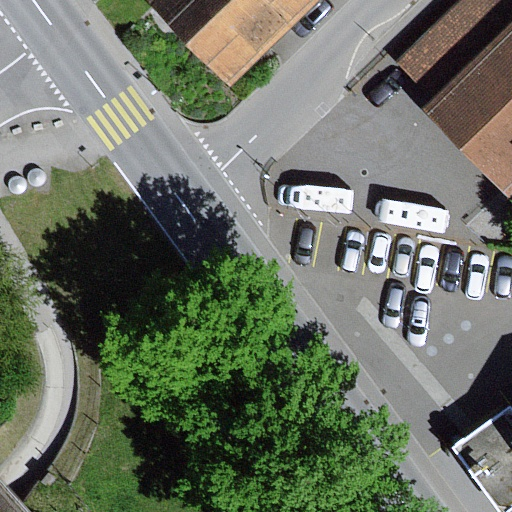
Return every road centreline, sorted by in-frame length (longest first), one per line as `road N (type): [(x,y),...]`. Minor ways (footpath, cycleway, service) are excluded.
road 1 (secondary): [(180,203),(409,511)]
road 2 (residential): [(180,203),(384,0)]
road 3 (track): [(0,498),(36,457),(62,391),(47,327),(0,246)]
road 4 (secondary): [(54,30),(180,203)]
